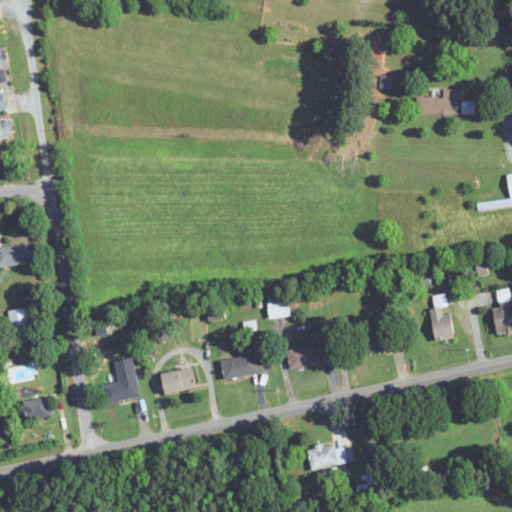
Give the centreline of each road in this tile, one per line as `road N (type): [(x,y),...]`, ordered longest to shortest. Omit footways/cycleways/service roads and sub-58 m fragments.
road 1 (residential): [(0,472),(511,360)]
road 2 (residential): [(91,453),(26,47),(30,0)]
